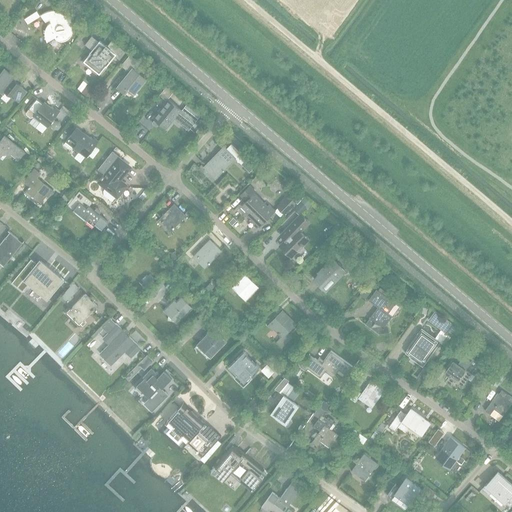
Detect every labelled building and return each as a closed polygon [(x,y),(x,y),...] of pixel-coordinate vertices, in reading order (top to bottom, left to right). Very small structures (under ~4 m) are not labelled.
[(68,39),(70,37),(71,35),(72,32),(72,30),(72,27),(72,24),(71,22),(70,19),(68,17),(67,15),(65,13),(62,12),(60,11),(57,10),(55,10),(52,10),(49,10),(47,11),(44,12),(42,14),(40,16),(48,26),(46,28),(45,31),(45,34),(45,37),(46,40),(47,42),(55,39),(57,40),(60,40),(63,40),(65,40),(68,39)] [(27,24),(40,16),(36,11),(24,19),(27,24)] [(105,46),(99,41),(91,35),(84,44),(91,50),(89,53),(90,53),(83,61),(99,74),(105,66),(106,67),(115,56),(119,60),(126,52),(111,40),(107,45),(106,45),(105,46)] [(147,79),(134,69),(139,63),(130,56),(121,67),(128,73),(116,88),(130,99),(147,79)] [(4,70),(0,75),(0,91),(2,93),(3,92),(17,103),(26,91),(13,81),(14,79),(4,70)] [(161,80),(154,83),(157,89),(164,86),(161,80)] [(88,85),(82,93),(89,98),(95,90),(88,85)] [(33,117),(33,116),(47,127),(60,111),(55,108),(53,110),(44,103),(43,104),(36,99),(26,112),(26,115),(30,117),(33,117)] [(155,120),(153,123),(153,124),(155,126),(157,126),(159,123),(166,128),(176,116),(190,128),(194,123),(184,114),(185,113),(168,100),(153,119),(155,120)] [(5,123),(9,127),(14,123),(10,119),(5,123)] [(54,120),(51,124),(53,129),(58,129),(61,125),(59,121),(54,120)] [(72,129),(68,125),(64,130),(69,134),(72,129)] [(72,146),(86,157),(98,142),(93,138),(92,140),(82,133),(81,134),(75,129),(66,141),(66,142),(64,144),(64,146),(69,149),(71,149),(72,146)] [(0,156),(4,151),(8,151),(18,159),(24,152),(4,136),(0,141),(0,156)] [(255,167),(247,159),(231,144),(226,149),(224,146),(204,167),(215,178),(235,158),(250,172),(255,167)] [(111,191),(116,195),(119,192),(121,193),(126,187),(121,183),(121,182),(118,179),(129,165),(118,157),(112,152),(98,169),(105,174),(99,181),(106,187),(107,185),(112,189),(111,191)] [(48,161),(52,157),(47,153),(43,157),(48,161)] [(254,184),(271,168),(268,164),(251,180),(254,184)] [(29,186),(26,190),(40,202),(48,193),(49,194),(53,190),(37,177),(40,173),(34,169),(24,182),(29,186)] [(267,206),(254,193),(255,192),(249,186),(241,195),(247,200),(241,206),(251,215),(250,217),(259,226),(275,211),(269,205),(267,206)] [(146,189),(138,198),(142,201),(149,192),(146,189)] [(71,195),(66,191),(61,197),(66,202),(71,195)] [(94,210),(90,207),(94,203),(79,191),(67,205),(73,210),(73,211),(86,221),(88,219),(101,230),(108,221),(99,214),(101,211),(96,208),(94,210)] [(301,193),(293,201),(295,202),(297,204),(300,200),(304,196),(301,193)] [(293,201),(288,196),(277,207),(284,214),(295,202),(293,201)] [(304,196),(300,200),(301,201),(306,206),(308,207),(311,203),(304,196)] [(118,208),(123,213),(130,207),(125,201),(118,208)] [(301,201),(293,210),(298,214),(306,206),(301,201)] [(99,204),(96,208),(101,211),(99,214),(108,221),(112,215),(99,204)] [(185,216),(174,204),(157,221),(168,233),(185,216)] [(297,250),(298,251),(301,251),(303,248),(303,246),(302,245),(308,239),(300,231),(309,222),(301,214),(280,235),(285,240),(280,246),(291,256),(297,250)] [(328,229),(333,233),(338,227),(335,224),(334,225),(332,224),(328,229)] [(0,263),(4,266),(23,242),(9,232),(0,243),(0,263)] [(221,251),(210,240),(193,257),(204,268),(221,251)] [(39,259),(36,263),(31,259),(11,282),(23,291),(29,283),(48,298),(64,279),(63,278),(48,267),(39,259)] [(333,260),(314,279),(325,291),(345,272),(333,260)] [(353,273),(362,282),(367,277),(357,268),(353,273)] [(379,281),(385,274),(381,270),(375,277),(379,281)] [(141,279),(147,286),(154,279),(149,274),(147,276),(146,275),(141,279)] [(258,288),(244,275),(232,287),(245,301),(258,288)] [(212,280),(204,288),(208,292),(216,284),(212,280)] [(73,282),(61,296),(68,302),(73,297),(72,296),(80,288),(73,282)] [(388,326),(386,325),(392,316),(388,313),(395,303),(376,289),(368,301),(377,307),(377,308),(365,324),(371,328),(379,334),(389,332),(388,326)] [(82,320),(97,305),(85,293),(67,312),(74,319),(77,315),(82,320)] [(177,301),(174,299),(164,310),(177,323),(192,308),(181,297),(177,301)] [(427,317),(432,309),(427,306),(422,314),(427,317)] [(214,318),(206,310),(200,316),(208,324),(214,318)] [(434,310),(427,320),(440,329),(450,336),(451,337),(457,329),(451,325),(453,323),(434,310)] [(268,326),(271,330),(273,328),(282,337),(276,342),(281,347),(290,337),(286,333),(295,325),(282,312),(268,326)] [(140,348),(116,324),(109,318),(91,336),(93,337),(103,328),(107,332),(102,338),(108,344),(99,353),(111,365),(124,352),(130,358),(140,348)] [(211,334),(208,332),(198,343),(210,355),(225,341),(215,330),(211,334)] [(422,330),(405,353),(411,357),(414,352),(423,358),(432,345),(426,340),(429,336),(422,330)] [(309,354),(300,366),(306,370),(307,368),(320,377),(325,371),(333,377),(339,370),(347,376),(353,367),(331,351),(323,360),(319,357),(317,360),(309,354)] [(258,368),(242,352),(227,367),(236,376),(234,377),(243,386),(252,377),(250,375),(258,368)] [(144,370),(153,360),(147,354),(136,365),(140,366),(144,370)] [(465,369),(469,364),(474,368),(478,363),(465,354),(458,364),(453,361),(452,361),(446,370),(446,371),(450,374),(445,381),(450,385),(454,380),(463,387),(468,380),(471,382),(474,376),(472,374),(465,369)] [(267,365),(261,370),(268,377),(273,372),(267,365)] [(144,378),(134,388),(141,394),(144,391),(149,396),(148,397),(150,400),(146,404),(153,410),(151,412),(152,413),(168,396),(162,389),(171,379),(163,371),(158,376),(151,368),(142,377),(144,378)] [(497,387),(506,374),(500,369),(490,382),(497,387)] [(361,393),(356,390),(350,398),(355,402),(358,398),(372,408),(384,390),(371,380),(361,393)] [(276,417),(278,415),(286,421),(298,405),(288,399),(296,389),(286,382),(279,392),(284,395),(271,413),(276,417)] [(501,417),(503,415),(511,402),(511,397),(501,390),(499,394),(497,393),(484,410),(490,415),(490,414),(494,417),(497,418),(499,418),(501,417)] [(192,409),(183,401),(167,420),(173,425),(168,430),(178,440),(183,435),(197,447),(195,449),(203,456),(221,436),(215,430),(207,439),(198,430),(204,423),(191,412),(193,410),(192,409)] [(429,422),(424,419),(410,409),(406,415),(400,410),(388,426),(394,431),(397,427),(405,432),(408,427),(420,435),(429,422)] [(336,439),(335,438),(338,434),(329,428),(333,423),(321,415),(313,426),(319,431),(311,442),(316,446),(320,441),(328,447),(330,445),(331,447),(337,445),(336,439)] [(381,433),(386,425),(381,422),(376,430),(381,433)] [(343,432),(349,441),(356,436),(350,427),(343,432)] [(444,433),(438,429),(431,438),(437,443),(444,433)] [(363,444),(365,440),(367,438),(360,433),(356,439),(363,444)] [(450,438),(437,455),(436,457),(450,467),(455,461),(460,454),(465,457),(469,451),(450,438)] [(252,491),(262,479),(259,476),(262,472),(265,475),(266,474),(262,472),(231,446),(210,471),(223,481),(239,461),(249,469),(239,481),(252,491)] [(377,463),(363,453),(350,471),(364,481),(377,463)] [(511,483),(498,470),(482,488),(489,495),(492,491),(505,502),(509,498),(511,500),(511,483)] [(407,506),(417,492),(420,489),(406,478),(399,488),(395,485),(395,484),(387,495),(388,495),(389,494),(393,497),(390,499),(390,500),(397,505),(397,504),(400,499),(407,504),(406,506),(407,506)] [(282,511),(295,495),(301,487),(292,481),(286,489),(279,498),(271,492),(260,507),(266,511),(282,511)] [(425,484),(416,497),(426,504),(435,491),(425,484)]
